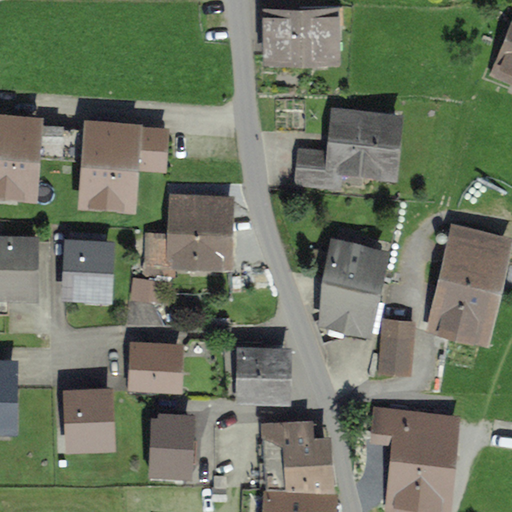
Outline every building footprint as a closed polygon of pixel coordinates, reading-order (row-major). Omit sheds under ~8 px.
[(330,9),(265,12),(267,57),(332,55),(330,9)] [(511,26),(494,67),(511,74),(511,26)] [(389,115),(335,110),(331,149),(299,146),(297,174),(331,177),(332,160),(384,166),(389,115)] [(38,126),(0,121),(0,190),(29,194),(38,126)] [(163,134),(94,129),(88,202),(131,205),(134,162),(161,164),(163,134)] [(231,203),(180,201),(179,236),(150,235),(149,263),(229,266),(231,203)] [(456,222),(432,317),(482,329),(505,234),(456,222)] [(320,314),(357,322),(374,243),(337,235),(320,314)] [(0,291),(30,293),(32,244),(0,242),(0,291)] [(110,245),(77,243),(73,292),(107,294),(110,245)] [(133,297),(152,297),(153,276),(134,276),(133,297)] [(407,318),(384,316),(380,364),(403,366),(407,318)] [(177,387),(179,350),(136,348),(135,386),(177,387)] [(291,354),(244,352),(242,397),(290,399),(291,354)] [(13,366),(0,366),(0,427),(13,427),(13,366)] [(109,394),(70,395),(73,447),(111,445),(109,394)] [(455,420),(380,413),(378,437),(400,439),(395,498),(447,503),(455,420)] [(185,422),(163,421),(161,469),(183,470),(185,422)] [(296,445),(297,496),(340,499),(331,438),(314,435),(314,423),(270,424),(268,435),(296,445)] [(339,511),(340,499),(297,496),(274,494),(272,511),(339,511)]
